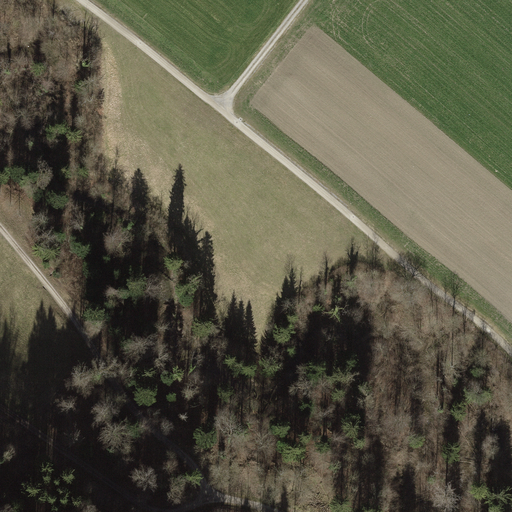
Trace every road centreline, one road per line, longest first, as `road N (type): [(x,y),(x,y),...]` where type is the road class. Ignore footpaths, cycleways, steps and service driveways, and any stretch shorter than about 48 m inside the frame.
road 1 (track): [(511,352),(80,0)]
road 2 (track): [(203,496),(189,460),(124,397),(0,224)]
road 3 (track): [(0,406),(149,509),(189,506),(203,496),(273,511)]
road 4 (track): [(220,107),(304,0)]
